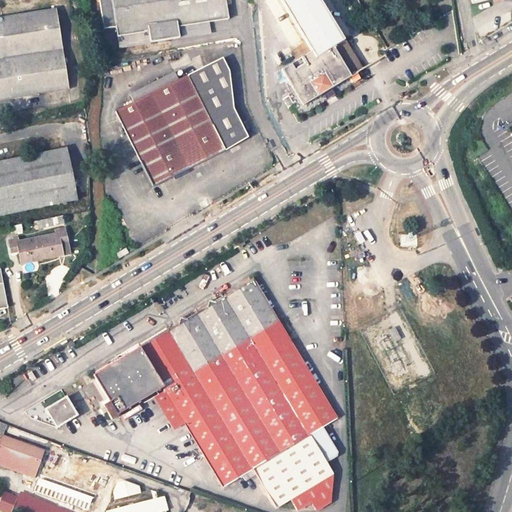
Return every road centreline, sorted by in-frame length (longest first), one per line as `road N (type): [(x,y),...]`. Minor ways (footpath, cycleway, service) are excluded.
road 1 (primary): [(0,367),(329,168),(358,156),(385,157)]
road 2 (primary): [(379,129),(0,351)]
road 3 (residential): [(510,323),(432,139)]
road 4 (primary): [(511,45),(412,112)]
